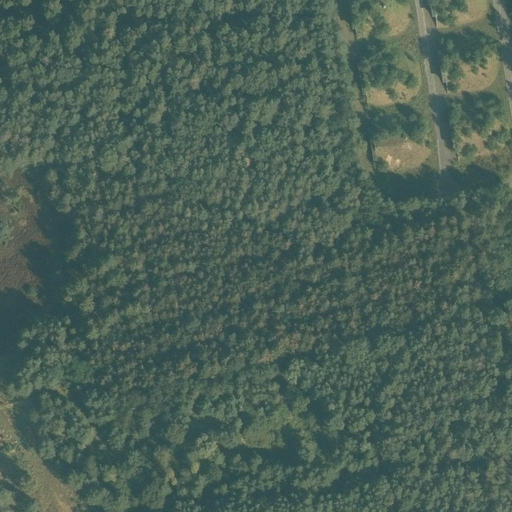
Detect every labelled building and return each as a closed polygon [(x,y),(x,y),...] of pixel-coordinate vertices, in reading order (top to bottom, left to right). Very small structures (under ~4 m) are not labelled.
[(352,0),(357,31),(403,23),(405,18),(407,11),(406,5),(404,0),(352,0)] [(433,0),(436,18),(482,10),(483,5),(485,0),(433,0)] [(488,45),(441,53),(446,85),(492,77),(494,72),(496,66),(495,59),(494,54),(488,45)] [(409,55),(362,63),(367,96),(413,88),(415,82),(417,76),(416,70),(415,64),(409,55)] [(499,107),(452,115),(457,148),(503,140),(505,135),(507,128),(506,122),(505,116),(499,107)] [(419,119),(372,127),(377,159),(423,151),(425,146),(427,140),(427,133),(425,128),(419,119)]
